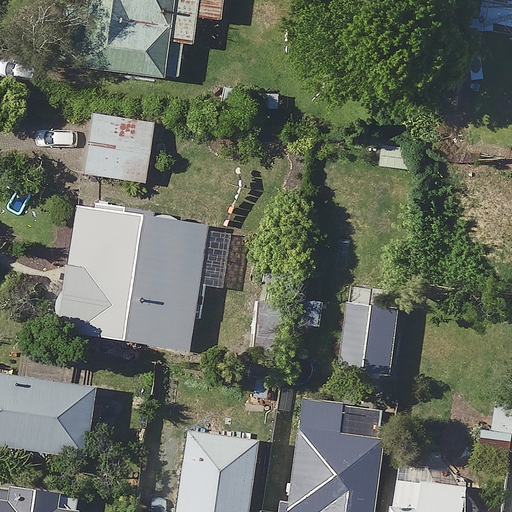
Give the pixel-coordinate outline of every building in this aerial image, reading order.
[(235,0),(100,0),(89,70),(193,87),(205,19),(231,23),(235,0)] [(146,122),(101,116),(93,177),(138,183),(146,122)] [(235,232),(86,208),(65,335),(195,356),(206,286),(226,289),(235,232)] [(410,317),(358,309),(348,371),(400,379),(410,317)] [(106,395),(0,380),(0,449),(97,462),(106,395)] [(288,503),(287,511),(382,511),(389,444),(347,440),(351,407),(309,403),(299,505),(288,503)] [(511,405),(491,404),(488,443),(511,444),(511,405)] [(256,511),(266,446),(195,437),(185,511),(256,511)] [(95,511),(98,490),(38,484),(37,491),(13,488),(14,476),(0,474),(0,511),(95,511)] [(501,511),(503,493),(410,483),(406,511),(501,511)]
